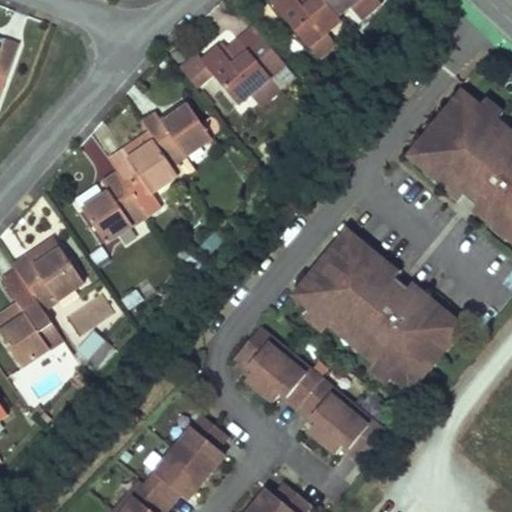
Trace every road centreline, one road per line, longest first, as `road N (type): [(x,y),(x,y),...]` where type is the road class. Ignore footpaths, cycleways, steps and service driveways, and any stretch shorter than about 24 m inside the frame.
road 1 (residential): [(152,22),(0,192)]
road 2 (track): [(411,464),(511,339)]
